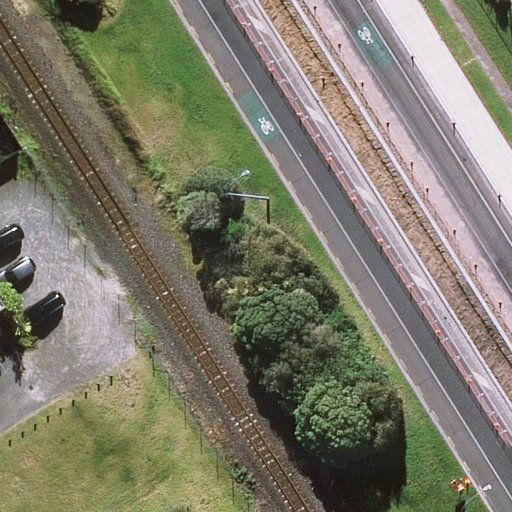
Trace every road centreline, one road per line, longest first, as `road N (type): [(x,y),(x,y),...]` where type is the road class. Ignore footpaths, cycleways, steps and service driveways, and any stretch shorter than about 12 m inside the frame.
road 1 (secondary): [(511,463),(224,0)]
road 2 (secondary): [(320,0),(511,304)]
